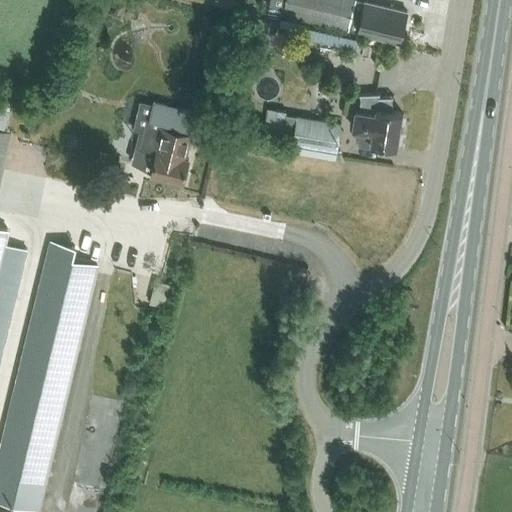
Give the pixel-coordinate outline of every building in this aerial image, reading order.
[(383,4),(367,0),(286,0),(283,13),(400,41),(408,10),(383,4)] [(380,91),(358,93),(358,94),(361,94),(361,100),(360,109),(356,109),(353,128),(357,128),(355,139),(359,144),(372,147),(372,142),(397,146),(403,111),(390,109),(390,107),(389,96),(394,96),(394,94),(379,95),(379,93),(381,93),(380,91)] [(192,112),(153,103),(139,159),(155,163),(152,174),(183,182),(189,158),(185,157),(191,133),(187,132),(192,112)] [(283,134),(282,137),(292,139),(292,143),(337,150),(342,122),(297,114),(286,112),(283,134)] [(50,253),(0,458),(0,498),(38,507),(97,265),(75,259),(78,245),(54,239),(50,253)] [(151,305),(167,306),(171,280),(154,278),(151,305)]
